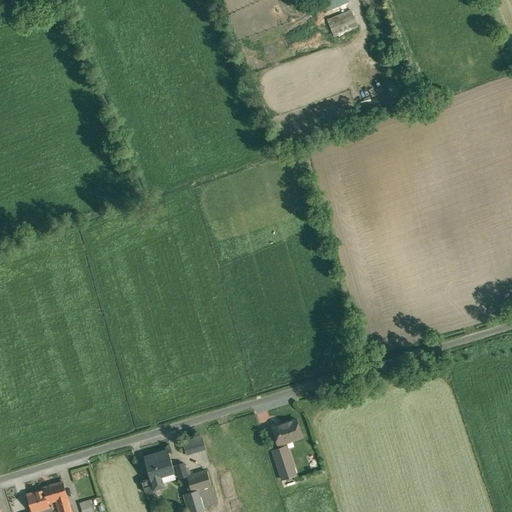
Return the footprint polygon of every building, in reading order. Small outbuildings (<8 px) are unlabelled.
[(345,0),(319,0),(325,13),(348,4),(345,0)] [(351,11),(328,20),(334,37),(358,28),(351,11)] [(297,421),(274,427),(280,445),(302,438),(297,421)] [(183,442),(186,454),(206,448),(202,436),(183,442)] [(283,448),(274,451),(283,480),(297,476),(289,451),(284,453),(283,448)] [(167,450),(145,457),(151,477),(161,474),(174,470),(167,450)] [(176,464),(172,465),(177,478),(181,477),(176,464)] [(208,470),(187,476),(192,491),(199,489),(199,490),(213,485),(208,470)] [(151,477),(142,480),(146,492),(165,486),(161,474),(151,477)] [(63,482),(44,488),(44,489),(48,503),(49,503),(57,500),(68,497),(63,482)] [(217,497),(213,485),(199,490),(203,502),(217,497)] [(44,489),(28,494),(33,511),(32,511),(51,511),(53,511),(52,506),(50,507),(49,503),(48,503),(44,489)] [(192,491),(184,493),(189,511),(199,511),(205,510),(203,502),(199,490),(199,489),(192,491)] [(72,511),(68,497),(57,500),(58,503),(57,503),(59,511),(72,511)] [(93,511),(90,500),(80,503),(83,511),(93,511)]
